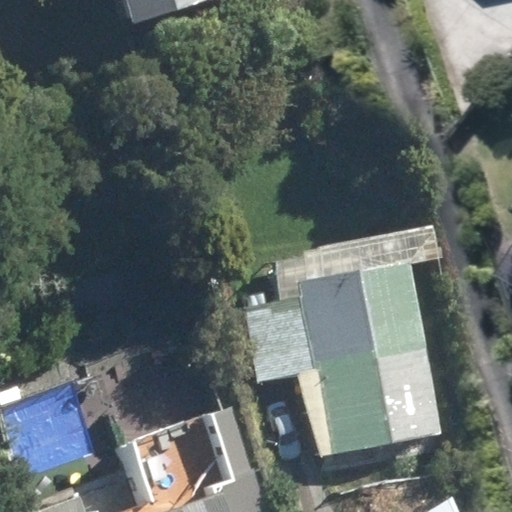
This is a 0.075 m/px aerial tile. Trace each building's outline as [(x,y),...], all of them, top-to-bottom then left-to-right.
[(121,0),(131,29),(217,0),(121,0)] [(363,11),(303,30),(313,62),(373,42),(363,11)] [(330,456),(438,437),(408,268),(301,288),(330,456)] [(150,511),(262,511),(225,411),(126,448),(150,511)] [(455,511),(450,502),(431,511),(455,511)] [(80,511),(78,503),(51,511),(80,511)]
